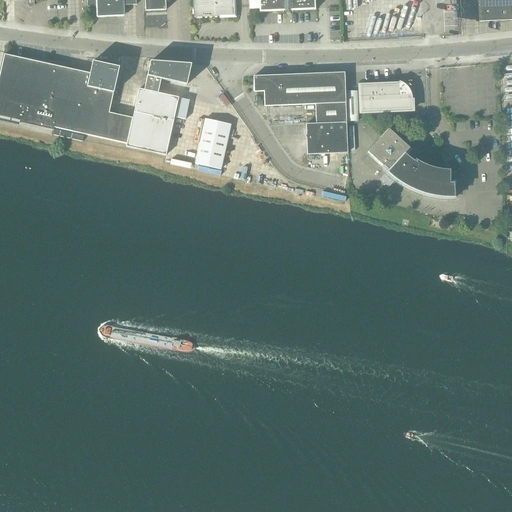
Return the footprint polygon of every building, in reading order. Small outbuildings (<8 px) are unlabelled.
[(97,7),(97,16),(107,16),(108,16),(113,15),(113,16),(123,16),(123,6),(131,6),(136,5),(135,0),(86,0),(87,7),(97,7)] [(144,0),(145,11),(165,10),(165,0),(170,0),(169,0),(144,0)] [(234,15),(233,0),(193,0),(194,17),(234,15)] [(249,0),(250,9),(260,9),(261,12),(317,10),(316,0),(249,0)] [(511,0),(479,0),(480,20),(511,18),(511,0)] [(0,118),(53,130),(54,128),(126,144),(132,118),(130,118),(130,120),(108,116),(113,93),(86,87),(90,74),(4,55),(0,71),(0,118)] [(150,62),(146,77),(160,80),(186,85),(190,65),(150,62)] [(315,105),(315,124),(346,123),(344,73),(253,77),(254,92),(263,92),(264,106),(315,105)] [(403,84),(398,82),(398,84),(359,86),(360,112),(412,110),(411,99),(410,93),(408,88),(403,84)] [(179,98),(175,118),(185,120),(189,101),(189,100),(179,98)] [(205,119),(195,164),(221,170),(230,125),(205,119)] [(346,123),(315,124),(305,124),(306,155),(347,153),(346,123)] [(441,199),(454,199),(453,187),(449,187),(449,171),(441,170),(434,169),(428,167),(421,164),(415,161),(414,161),(412,164),(407,160),(404,158),(411,151),(389,130),(388,130),(383,135),(367,153),(383,167),(385,169),(388,172),(391,174),(390,175),(387,176),(387,178),(389,180),(391,179),(392,177),(393,176),(394,177),(397,179),(395,182),(405,188),(417,193),(429,197),(441,199)]
